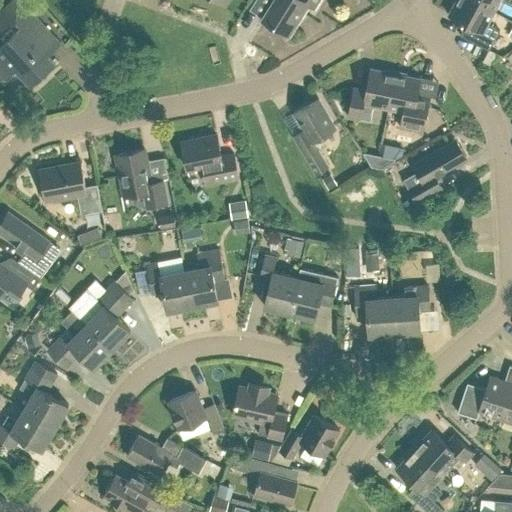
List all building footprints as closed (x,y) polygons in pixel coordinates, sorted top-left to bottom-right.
[(54,58),(50,54),(49,53),(40,44),(53,31),(24,0),(11,0),(0,11),(0,17),(7,26),(0,32),(0,73),(4,79),(16,68),(30,82),(40,72),(41,74),(56,60),(54,58)] [(271,0),(262,16),(264,17),(286,31),(287,32),(293,22),(297,25),(298,23),(310,5),(316,8),(320,0),(271,0)] [(493,11),(472,0),(455,0),(448,14),(465,23),(459,33),(488,49),(489,50),(489,48),(499,29),(487,23),(493,11)] [(511,0),(472,0),(493,11),(498,0),(503,0),(511,4),(511,0)] [(500,54),(489,48),(489,50),(488,49),(482,60),(490,64),(500,54)] [(374,104),(389,107),(396,72),(372,67),(367,89),(355,86),(349,115),(371,120),(374,104)] [(396,72),(389,107),(404,110),(400,126),(423,131),(431,95),(418,92),(422,77),(396,72)] [(296,134),(308,155),(317,172),(329,165),(319,149),(325,146),(320,136),(322,135),(337,127),(319,96),(296,110),(306,127),(296,134)] [(269,115),(281,153),(299,148),(287,110),(269,115)] [(203,163),(204,169),(207,183),(239,177),(234,151),(221,154),(217,133),(183,140),(188,166),(203,163)] [(403,178),(417,202),(419,200),(444,186),(437,175),(469,157),(458,137),(415,161),(419,169),(403,178)] [(153,181),(146,148),(117,153),(125,195),(145,191),(148,206),(169,201),(165,179),(153,181)] [(373,165),(378,166),(380,154),(365,151),(373,165)] [(380,154),(378,166),(382,167),(395,159),(396,157),(380,154)] [(87,185),(82,160),(41,168),(46,199),(79,194),(82,213),(103,210),(99,183),(87,185)] [(336,182),(331,173),(323,178),(328,187),(336,182)] [(230,204),(232,217),(248,215),(246,202),(230,204)] [(0,231),(27,251),(20,261),(41,276),(42,276),(51,263),(39,254),(50,240),(50,239),(10,211),(0,224),(0,231)] [(213,211),(196,215),(199,226),(216,222),(213,211)] [(161,226),(175,224),(173,213),(159,215),(161,226)] [(236,233),(250,231),(248,218),(234,220),(236,233)] [(98,226),(89,229),(93,239),(102,236),(98,226)] [(303,240),(287,236),(285,245),(288,246),(286,253),(300,256),(303,240)] [(202,267),(187,270),(194,304),(220,299),(216,280),(227,278),(221,249),(199,253),(202,267)] [(365,253),(365,266),(379,265),(378,252),(365,253)] [(266,305),(291,311),(299,276),(298,276),(274,270),(278,256),(266,253),(260,278),(272,281),(266,305)] [(20,293),(27,284),(33,288),(41,276),(20,261),(13,256),(7,265),(0,260),(0,259),(0,294),(1,296),(9,285),(20,293)] [(194,304),(187,270),(162,275),(160,261),(147,264),(148,268),(150,280),(153,293),(165,291),(169,310),(194,304)] [(299,276),(291,311),(316,316),(320,301),(332,303),(339,276),(300,267),(298,276),(299,276)] [(135,270),(137,283),(150,280),(148,268),(135,270)] [(74,301),(70,305),(72,308),(88,323),(114,348),(132,329),(117,315),(126,306),(123,304),(131,296),(128,294),(134,288),(126,270),(115,280),(114,280),(106,288),(97,297),(87,287),(74,301)] [(370,334),(397,332),(394,295),(376,297),(375,282),(354,284),(356,314),(368,313),(370,334)] [(394,295),(397,332),(421,330),(419,309),(431,308),(429,284),(403,286),(404,295),(394,295)] [(50,349),(65,364),(72,358),(74,360),(81,352),(96,366),(114,348),(88,323),(72,308),(61,319),(70,328),(63,335),(56,343),(50,349)] [(29,346),(41,343),(38,330),(26,333),(29,346)] [(31,393),(23,406),(57,426),(70,403),(48,390),(55,378),(59,372),(37,360),(21,387),(31,393)] [(479,410),(501,418),(511,386),(511,364),(510,364),(505,380),(490,375),(486,387),(468,381),(458,411),(477,417),(479,410)] [(283,437),(289,412),(275,409),(279,393),(269,391),(270,384),(248,380),(247,386),(241,384),(234,413),(263,420),(260,432),(283,437)] [(511,386),(501,418),(511,421),(511,386)] [(204,407),(197,389),(169,400),(181,429),(208,418),(213,430),(225,425),(215,403),(204,407)] [(57,426),(23,406),(16,419),(8,414),(3,423),(1,422),(0,422),(0,437),(15,446),(21,436),(44,449),(57,426)] [(326,455),(341,429),(315,414),(303,434),(293,428),(280,450),(291,457),(301,440),(326,455)] [(434,429),(416,449),(442,473),(453,461),(459,467),(474,451),(456,434),(448,443),(434,429)] [(140,434),(128,455),(161,474),(173,452),(183,458),(189,448),(168,436),(162,446),(140,434)] [(267,459),(267,458),(272,459),(280,444),(272,442),(272,441),(256,437),(251,455),(267,459)] [(442,473),(416,449),(398,467),(417,485),(409,493),(429,511),(441,511),(444,509),(425,491),(442,473)] [(292,504),(298,481),(272,474),(275,463),(241,454),(237,468),(260,474),(255,494),(292,504)] [(156,507),(158,504),(161,500),(161,498),(167,488),(145,477),(140,487),(126,479),(117,474),(105,496),(133,511),(140,511),(146,501),(156,507)] [(205,497),(213,483),(201,476),(193,490),(205,497)] [(226,497),(229,484),(220,481),(216,494),(226,497)] [(184,511),(190,503),(182,499),(166,490),(161,498),(161,500),(158,504),(171,511),(184,511)] [(210,510),(218,511),(225,511),(229,499),(214,495),(210,510)] [(251,502),(232,496),(231,500),(250,505),(251,502)] [(511,511),(511,500),(495,499),(493,511),(511,511)]
